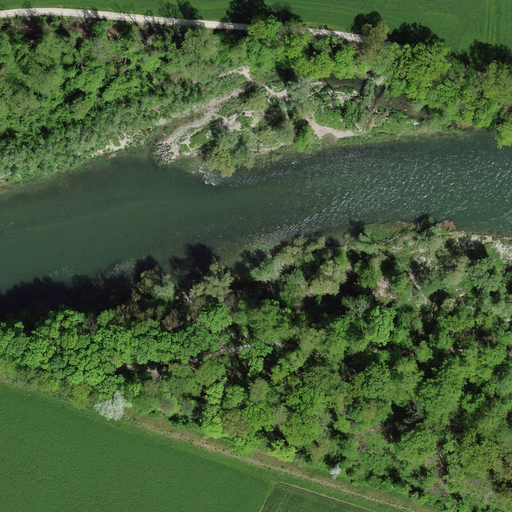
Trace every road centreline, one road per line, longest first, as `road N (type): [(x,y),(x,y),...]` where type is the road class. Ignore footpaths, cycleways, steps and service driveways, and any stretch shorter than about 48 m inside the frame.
road 1 (track): [(0,13),(355,32),(511,84)]
road 2 (track): [(406,511),(0,376)]
